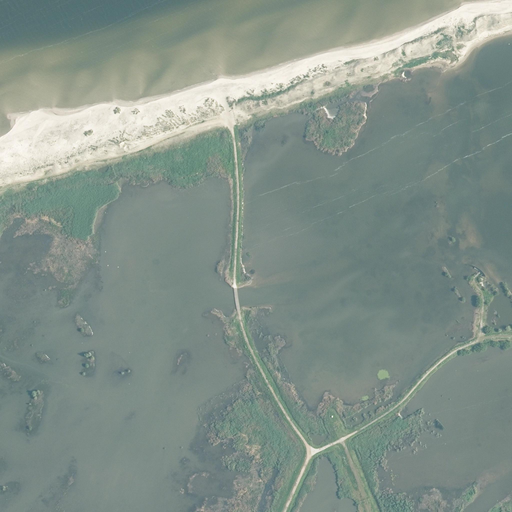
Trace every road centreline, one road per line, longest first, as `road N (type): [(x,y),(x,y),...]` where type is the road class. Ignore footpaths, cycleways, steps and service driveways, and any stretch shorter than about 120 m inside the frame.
road 1 (track): [(217,100),(228,160),(230,308),(302,447)]
road 2 (track): [(222,117),(200,116),(0,180)]
road 3 (track): [(334,434),(388,399),(444,347),(473,333),(511,329)]
